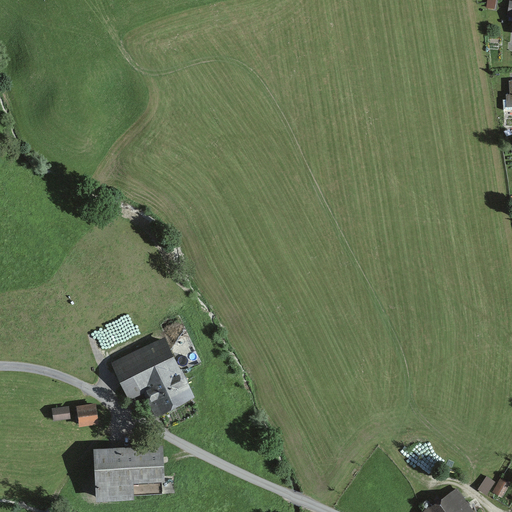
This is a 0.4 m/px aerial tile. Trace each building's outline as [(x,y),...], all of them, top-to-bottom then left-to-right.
[(481,0),(481,8),(488,9),(489,0),(481,0)] [(164,341),(116,364),(131,395),(146,388),(157,411),(190,395),(164,341)] [(90,423),(87,404),(69,407),(72,425),(90,423)] [(62,419),(61,407),(47,408),(48,420),(62,419)] [(150,447),(85,451),(88,500),(122,498),(121,481),(153,479),(150,447)] [(480,489),(490,493),(495,479),(485,475),(480,489)] [(503,496),(510,481),(500,477),(493,491),(503,496)] [(474,511),(458,488),(421,511),(474,511)]
